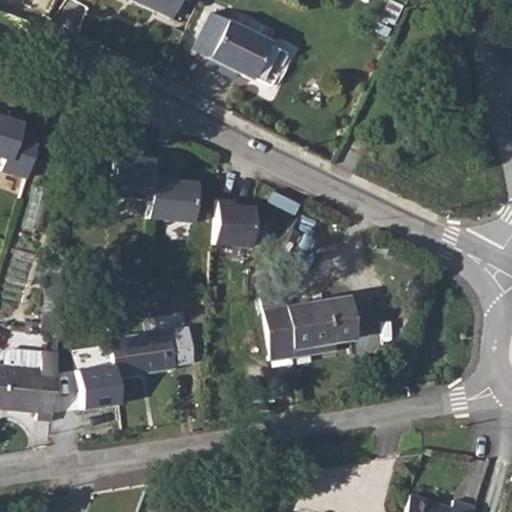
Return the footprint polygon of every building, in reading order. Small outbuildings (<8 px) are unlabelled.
[(136,0),(173,17),(180,0),(136,0)] [(222,23),(205,58),(247,77),(248,74),(266,82),(279,53),(266,47),(268,44),(222,23)] [(0,108),(0,157),(8,160),(4,173),(28,180),(41,144),(21,138),(27,117),(0,108)] [(163,173),(146,171),(143,216),(188,220),(191,178),(163,176),(163,173)] [(217,204),(214,246),(254,246),(257,206),(217,204)] [(70,221),(69,241),(73,241),(73,244),(86,245),(87,229),(81,229),(82,222),(70,221)] [(39,329),(57,330),(61,279),(43,277),(39,329)] [(290,358),(288,349),(351,338),(344,297),(259,311),(267,362),(290,358)] [(191,328),(112,339),(116,361),(118,378),(177,369),(177,365),(196,363),(191,328)] [(34,421),(49,422),(55,355),(38,353),(37,371),(0,367),(0,410),(35,414),(34,421)] [(121,405),(118,378),(116,361),(80,366),(85,409),(121,405)] [(405,493),(398,511),(469,511),(471,507),(449,499),(446,507),(405,493)]
